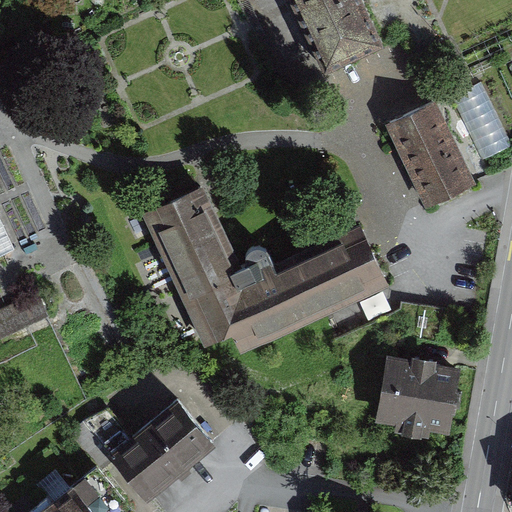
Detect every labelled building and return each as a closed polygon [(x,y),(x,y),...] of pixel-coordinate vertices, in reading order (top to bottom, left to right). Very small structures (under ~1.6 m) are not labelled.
[(367,0),(301,0),(333,70),(388,46),(367,0)] [(457,94),(462,106),(490,94),(485,82),(457,94)] [(448,101),(399,123),(438,209),(487,187),(448,101)] [(208,188),(155,212),(216,343),(243,332),(250,347),(404,277),(376,217),(286,258),(281,246),(270,243),(258,249),(256,262),(246,267),(208,188)] [(0,256),(14,250),(0,218),(0,256)] [(39,290),(0,308),(0,329),(3,336),(50,314),(39,290)] [(425,358),(399,354),(390,416),(415,420),(414,430),(437,433),(438,425),(465,428),(474,366),(450,362),(451,356),(426,353),(425,358)] [(230,440),(191,393),(122,451),(161,498),(230,440)] [(139,511),(145,507),(108,462),(46,511),(139,511)]
